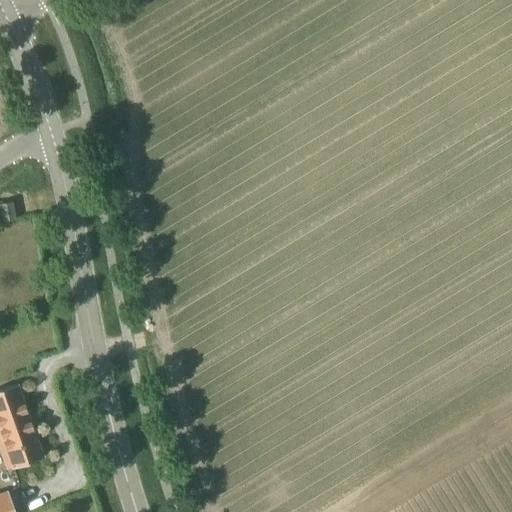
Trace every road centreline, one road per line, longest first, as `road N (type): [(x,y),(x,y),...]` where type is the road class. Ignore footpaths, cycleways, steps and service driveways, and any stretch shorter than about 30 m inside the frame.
road 1 (secondary): [(134,511),(49,135)]
road 2 (secondary): [(49,135),(7,22)]
